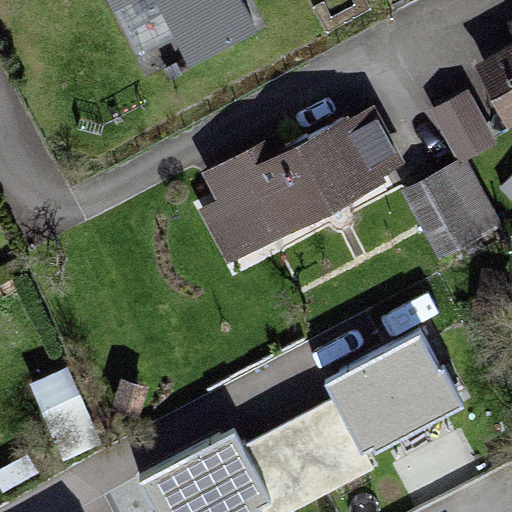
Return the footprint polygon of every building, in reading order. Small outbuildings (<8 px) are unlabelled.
[(246,0),(107,0),(113,10),(133,0),(153,0),(189,69),(263,32),(246,0)] [(511,36),(478,58),(511,112),(511,36)] [(465,102),(446,113),(471,159),(491,149),(465,102)] [(372,113),(196,200),(227,262),(403,175),(372,113)] [(465,170),(431,190),(465,247),(499,227),(465,170)] [(439,369),(420,333),(326,382),(334,398),(362,451),(372,445),(376,453),(464,407),(443,367),(439,369)] [(362,451),(334,398),(241,446),(269,500),(256,507),(258,511),(287,511),(371,468),(362,451)] [(241,446),(233,430),(138,479),(155,511),(258,511),(256,507),(269,500),(241,446)]
